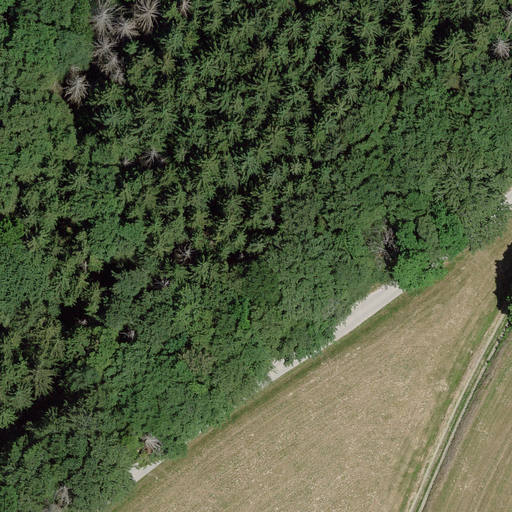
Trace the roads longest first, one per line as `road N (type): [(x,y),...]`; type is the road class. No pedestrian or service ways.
road 1 (residential): [(102,511),(511,194)]
road 2 (track): [(511,283),(409,511)]
